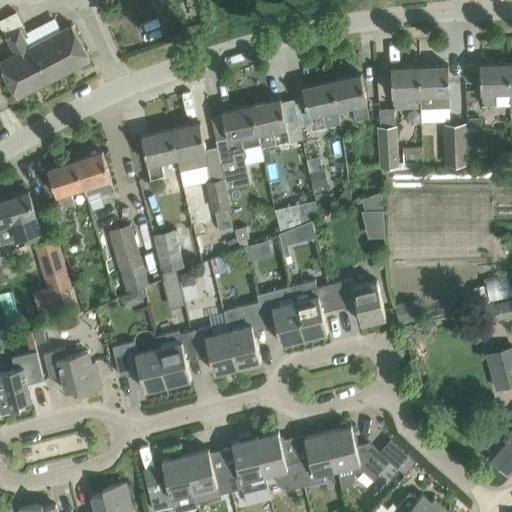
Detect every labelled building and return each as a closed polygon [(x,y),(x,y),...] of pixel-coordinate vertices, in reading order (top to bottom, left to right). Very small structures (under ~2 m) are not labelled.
[(0,61),(18,96),(90,59),(72,24),(29,46),(24,37),(28,35),(16,12),(0,20),(0,23),(15,53),(0,61)] [(510,104),(508,63),(480,64),(481,92),(482,105),(496,104),(510,104)] [(448,65),(419,66),(421,107),(449,106),(448,93),(449,93),(448,65)] [(421,107),(419,66),(391,67),(392,95),(393,108),(421,107)] [(361,74),(332,80),(338,107),(353,104),(356,118),(368,115),(365,101),(367,101),(361,74)] [(338,107),(332,80),(303,87),(309,114),(313,128),(325,125),(322,111),(338,107)] [(251,105),(257,132),(274,129),(277,143),(289,140),(286,126),(287,126),(280,98),(251,105)] [(218,146),(217,146),(224,178),(222,179),(224,188),(250,182),(245,158),(247,154),(245,147),(260,144),(257,132),(251,105),(222,111),(228,137),(217,140),(218,146)] [(468,117),(469,130),(481,130),(480,117),(468,117)] [(171,129),(177,156),(180,170),(207,164),(211,181),(209,182),(214,209),(215,208),(220,228),(232,226),(224,188),(222,179),(224,178),(217,146),(206,149),(200,122),(171,129)] [(445,125),(446,167),(466,167),(466,125),(445,125)] [(378,127),(381,168),(423,166),(422,145),(403,146),(404,160),(397,160),(395,126),(378,127)] [(161,160),(177,156),(171,129),(142,135),(148,163),(152,177),(164,174),(161,160)] [(102,150),(75,159),(88,198),(114,190),(110,177),(111,177),(102,150)] [(88,198),(75,159),(48,168),(56,194),(57,194),(61,207),(88,198)] [(491,175),(495,175),(495,180),(511,179),(511,162),(491,163),(491,175)] [(0,200),(0,240),(1,243),(16,238),(28,234),(40,230),(35,214),(36,214),(28,191),(0,200)] [(385,191),(366,193),(370,237),(389,235),(385,191)] [(295,204),(277,208),(280,225),(298,222),(295,204)] [(265,222),(269,234),(279,230),(277,218),(265,222)] [(60,225),(66,247),(81,242),(74,221),(60,225)] [(287,226),(289,241),(317,236),(315,221),(287,226)] [(130,224),(108,230),(126,290),(148,284),(130,224)] [(154,234),(163,270),(183,266),(175,229),(154,234)] [(36,244),(56,310),(76,304),(57,238),(36,244)] [(511,276),(486,282),(491,302),(511,297),(511,276)] [(315,278),(291,284),(305,337),(328,331),(323,311),(334,308),(328,284),(317,286),(315,278)] [(351,278),(328,284),(334,308),(356,303),(361,323),(386,317),(376,278),(353,284),(351,278)] [(256,293),(259,301),(265,326),(276,323),(281,343),(305,337),(291,284),(256,293)] [(224,310),(228,327),(238,366),(261,360),(253,329),(265,326),(259,301),(224,310)] [(212,324),(191,330),(198,355),(209,352),(214,372),(238,366),(228,327),(214,331),(212,324)] [(186,358),(198,355),(191,330),(181,333),(180,329),(156,335),(158,345),(168,384),(191,378),(186,358)] [(168,384),(158,345),(136,350),(133,340),(113,346),(120,374),(139,369),(145,390),(168,384)] [(511,346),(488,353),(498,388),(511,384),(511,346)] [(65,347),(44,353),(45,358),(50,378),(62,374),(66,391),(78,388),(79,393),(85,392),(102,387),(97,368),(96,362),(93,362),(89,350),(67,356),(65,347)] [(0,412),(21,407),(20,403),(32,400),(28,383),(44,379),(37,350),(13,356),(15,367),(0,371),(0,412)] [(351,425),(328,431),(337,468),(338,468),(342,486),(352,484),(356,477),(354,472),(363,469),(374,479),(377,475),(389,460),(390,460),(380,451),(369,442),(356,445),(351,425)] [(510,472),(511,470),(511,427),(508,432),(500,425),(482,445),(490,452),(489,453),(510,472)] [(278,431),(255,436),(265,474),(274,471),(277,483),(287,489),(304,484),(298,460),(286,462),(280,438),(278,431)] [(310,457),(298,460),(304,484),(325,479),(323,472),(337,468),(328,431),(304,436),(310,457)] [(237,462),(225,465),(231,490),(243,487),(244,492),(267,486),(264,474),(265,474),(255,436),(252,437),(251,433),(249,433),(246,433),(243,433),(241,434),(239,436),(240,440),(232,442),(233,446),(237,462)] [(209,448),(185,454),(195,491),(196,498),(198,503),(221,498),(220,493),(231,490),(225,465),(214,468),(210,452),(209,448)] [(167,480),(148,485),(154,510),(174,504),(176,511),(198,507),(198,503),(196,498),(195,491),(185,454),(183,454),(181,449),(170,451),(171,457),(162,459),(164,468),(167,480)] [(109,490),(104,492),(92,494),(96,511),(93,511),(129,511),(129,509),(132,508),(125,481),(108,486),(109,490)] [(449,511),(434,498),(431,502),(422,494),(417,499),(410,492),(391,511),(449,511)] [(20,508),(20,511),(57,511),(56,504),(43,507),(42,502),(20,508)]
